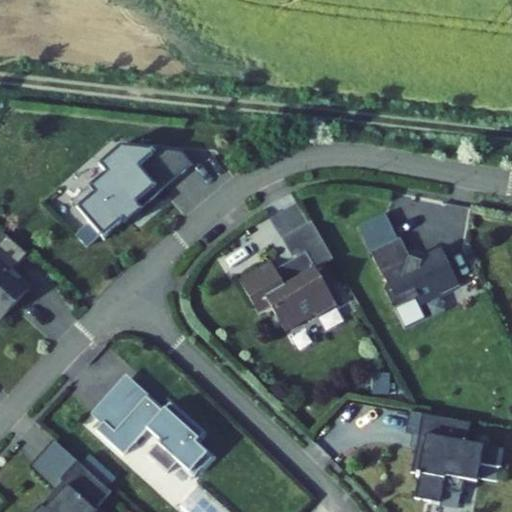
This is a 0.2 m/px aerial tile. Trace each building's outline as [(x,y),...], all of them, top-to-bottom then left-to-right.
[(181,152),(136,147),(128,154),(120,146),(98,165),(105,173),(88,188),(94,194),(77,209),(103,239),(123,222),(126,226),(144,211),(142,208),(186,170),(179,162),(185,157),(181,152)] [(136,147),(120,146),(128,154),(136,147)] [(179,162),(186,170),(192,164),(185,157),(179,162)] [(72,203),(77,209),(94,194),(88,188),(72,203)] [(260,314),(271,308),(286,333),(335,304),(315,272),(335,260),(314,223),(285,240),(297,261),(277,273),(271,263),(241,281),(260,314)] [(26,255),(5,235),(0,240),(0,320),(28,290),(10,272),(26,255)] [(461,287),(442,251),(423,261),(423,265),(411,261),(401,242),(373,256),(389,288),(387,293),(396,312),(419,301),(422,302),(440,293),(442,297),(461,287)] [(157,419),(150,413),(154,409),(126,384),(94,418),(102,425),(94,434),(119,457),(122,459),(145,433),(158,444),(145,458),(166,477),(176,465),(192,480),(210,461),(193,446),(202,437),(168,407),(157,419)] [(449,420),(428,415),(421,449),(427,451),(431,435),(445,438),(449,420)] [(467,425),(449,420),(445,438),(431,435),(427,451),(421,449),(416,474),(420,475),(419,478),(422,478),(417,500),(442,506),(445,493),(465,498),(468,483),(472,465),(484,468),(505,473),(509,455),(472,446),(475,435),(465,433),(467,425)] [(465,433),(475,435),(477,427),(467,425),(465,433)] [(472,465),(468,483),(480,486),(484,468),(472,465)] [(84,511),(93,503),(59,472),(41,491),(43,493),(26,511),(84,511)] [(229,511),(199,485),(177,510),(179,511),(229,511)]
